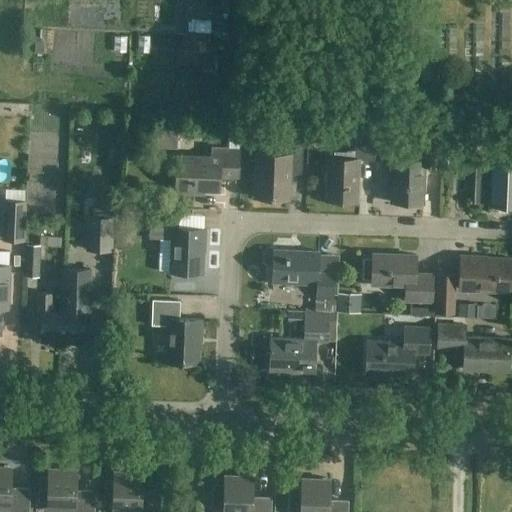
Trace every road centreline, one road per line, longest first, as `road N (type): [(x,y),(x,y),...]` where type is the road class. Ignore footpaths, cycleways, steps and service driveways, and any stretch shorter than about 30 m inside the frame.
road 1 (residential): [(511,233),(231,221),(221,422)]
road 2 (tertiary): [(459,431),(221,422)]
road 3 (tertiary): [(221,422),(0,412)]
